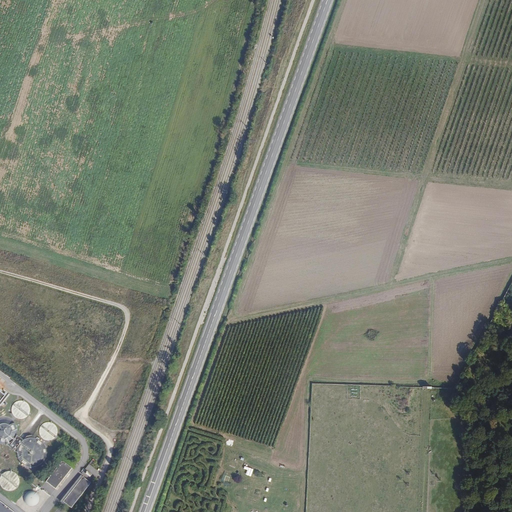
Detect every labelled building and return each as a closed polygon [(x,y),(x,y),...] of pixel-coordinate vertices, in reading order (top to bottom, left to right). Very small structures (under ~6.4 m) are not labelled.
[(0,409),(9,398),(0,390),(0,409)] [(11,407),(11,410),(11,413),(13,416),(15,418),(18,420),(22,420),(25,419),(28,417),(30,415),(31,411),(31,408),(29,405),(27,402),(24,401),(21,400),(18,401),(15,402),(13,404),(11,407)] [(8,444),(11,442),(14,439),(16,435),(16,431),(16,427),(14,423),(11,421),(7,419),(3,419),(0,419),(0,443),(4,444),(8,444)] [(54,438),(56,436),(57,433),(57,430),(56,427),(54,424),(52,423),(48,422),(45,423),(43,424),(41,426),(39,429),(39,432),(40,434),(41,437),(43,439),(46,440),(48,441),(51,440),(54,438)] [(28,466),(33,466),(37,465),(41,462),(44,459),(46,455),(46,450),(45,446),(42,442),(38,439),(34,438),(29,438),(25,440),(21,443),(19,447),(18,452),(18,457),(21,461),(24,464),(28,466)] [(233,457),(231,464),(238,466),(240,460),(233,457)] [(55,489),(71,468),(62,461),(46,482),(55,489)] [(14,489),(16,487),(18,485),(18,481),(18,478),(16,476),(14,474),(11,472),(8,472),(5,473),(3,475),(1,477),(0,480),(0,483),(1,486),(3,488),(5,490),(8,490),(11,490),(14,489)] [(71,508),(90,483),(82,477),(63,502),(71,508)] [(38,502),(39,500),(39,497),(38,495),(37,493),(34,492),(32,491),(29,491),(27,493),(25,494),(24,497),(24,499),(25,501),(26,503),(27,505),(30,506),(32,506),(34,506),(36,504),(38,502)]
